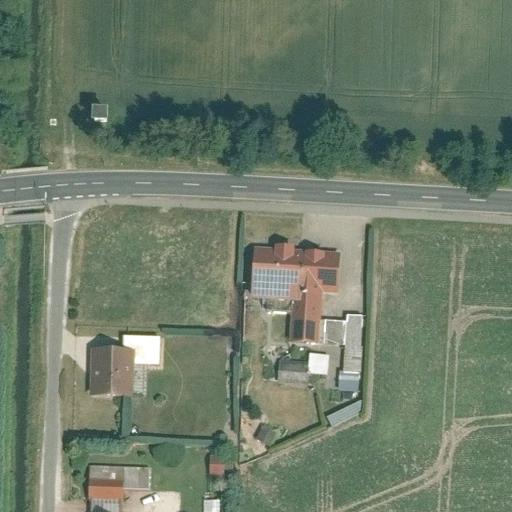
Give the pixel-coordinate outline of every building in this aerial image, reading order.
[(102,114),(95,114),(96,127),(108,127),(108,120),(108,114),(102,114)] [(316,319),(318,290),(333,291),(335,251),(251,247),(249,294),(290,296),(288,340),(341,342),(340,372),(357,373),(360,315),(343,314),(343,320),(316,319)] [(128,395),(129,362),(155,363),(156,335),(121,335),(121,347),(89,346),(88,395),(128,395)] [(305,353),(304,361),(278,360),(277,382),(304,384),(305,372),(323,373),(324,355),(305,353)] [(336,426),(367,417),(363,406),(333,415),(336,426)] [(89,466),(89,478),(85,478),(85,497),(120,497),(120,488),(145,488),(145,466),(89,466)] [(226,511),(226,500),(205,501),(206,511),(226,511)]
